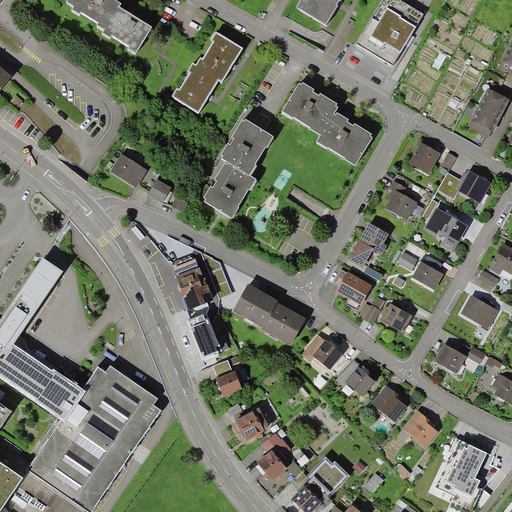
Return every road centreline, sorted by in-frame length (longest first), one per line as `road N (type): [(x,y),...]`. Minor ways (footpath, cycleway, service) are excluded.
road 1 (primary): [(254,511),(205,445),(142,291),(92,216)]
road 2 (residential): [(305,292),(126,207),(92,216)]
road 3 (residential): [(407,115),(213,0)]
road 4 (residential): [(511,188),(404,371)]
road 5 (residential): [(407,115),(305,292)]
road 6 (residential): [(404,371),(305,292)]
road 7 (residential): [(511,436),(404,371)]
road 8 (primary): [(92,216),(0,138)]
road 9 (residential): [(511,174),(407,115)]
